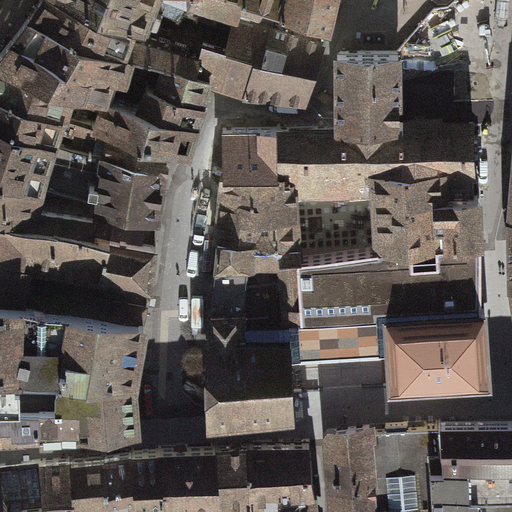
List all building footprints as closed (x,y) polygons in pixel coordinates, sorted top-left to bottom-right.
[(83,0),(40,0),(31,14),(131,52),(144,56),(195,72),(204,40),(170,30),(147,23),(83,0)] [(83,0),(147,23),(153,9),(156,0),(83,0)] [(156,0),(153,9),(178,16),(185,0),(190,0),(238,15),(243,0),(156,0)] [(233,35),(230,46),(256,53),(262,55),(272,19),(326,36),(330,24),(246,0),(243,0),(238,15),(233,35)] [(246,0),(330,24),(336,0),(246,0)] [(31,14),(14,37),(113,72),(124,77),(131,52),(31,14)] [(256,53),(246,91),(299,96),(303,96),(308,92),(326,36),(272,19),(262,55),(256,53)] [(181,20),(170,30),(204,40),(230,46),(232,35),(181,20)] [(14,37),(0,54),(0,61),(72,84),(106,93),(113,72),(14,37)] [(230,46),(204,40),(195,72),(211,77),(210,79),(246,91),(256,53),(230,46)] [(340,126),(400,124),(399,49),(341,50),(339,54),(340,126)] [(149,82),(203,100),(210,79),(211,77),(195,72),(144,56),(137,78),(149,82)] [(0,61),(0,93),(64,114),(79,118),(85,100),(102,105),(106,93),(72,84),(0,61)] [(141,104),(196,122),(203,100),(149,82),(141,104)] [(0,93),(0,121),(54,138),(73,143),(76,129),(60,123),(64,114),(0,93)] [(169,147),(188,151),(196,122),(141,104),(106,93),(102,105),(97,122),(111,124),(138,131),(152,138),(170,143),(169,147)] [(105,150),(165,164),(169,147),(170,143),(152,138),(138,131),(111,124),(97,122),(79,118),(76,129),(73,143),(96,148),(105,150)] [(0,175),(42,186),(54,138),(0,121),(0,175)] [(400,124),(340,126),(282,127),(279,168),(295,167),(296,192),(310,191),(351,190),(351,188),(378,186),(377,168),(475,169),(475,127),(475,122),(471,122),(400,124)] [(227,130),(225,168),(279,168),(282,127),(227,130)] [(73,143),(54,138),(42,186),(96,199),(105,150),(96,148),(73,143)] [(105,150),(96,199),(159,211),(165,164),(105,150)] [(225,168),(224,197),(262,199),(277,199),(277,215),(297,214),(296,192),(295,167),(279,168),(225,168)] [(475,169),(377,168),(378,186),(381,246),(405,244),(439,241),(437,190),(475,189),(475,169)] [(0,175),(0,213),(35,220),(42,186),(0,175)] [(96,199),(42,186),(35,220),(157,242),(159,211),(96,199)] [(351,190),(310,191),(313,239),(299,240),(301,252),(381,246),(378,186),(351,188),(351,190)] [(475,189),(437,190),(439,241),(482,241),(480,195),(476,195),(475,189)] [(224,197),(219,237),(258,240),(259,231),(260,213),(262,199),(224,197)] [(301,258),(301,252),(299,240),(297,214),(277,215),(277,199),(262,199),(260,213),(272,214),(272,230),(259,231),(258,240),(278,239),(280,259),(301,258)] [(35,220),(0,213),(0,291),(22,296),(62,300),(83,304),(144,315),(152,282),(157,242),(35,220)] [(281,263),(280,259),(278,239),(258,240),(219,237),(212,310),(212,378),(212,417),(295,408),(294,387),(293,356),(292,338),(292,333),(285,335),(284,324),(246,326),(245,306),(248,265),(281,263)] [(486,307),(482,241),(439,241),(405,244),(381,246),(301,252),(301,258),(305,322),(388,319),(387,314),(417,312),(465,309),(486,307)] [(301,258),(280,259),(281,263),(284,324),(305,322),(301,258)] [(0,291),(0,364),(20,366),(22,296),(0,291)] [(62,300),(22,296),(20,366),(58,367),(62,300)] [(134,377),(144,315),(83,305),(62,300),(58,367),(71,369),(94,374),(134,377)] [(389,350),(392,384),(491,378),(486,307),(465,309),(417,312),(387,314),(388,319),(389,350)] [(293,356),(389,350),(388,319),(305,322),(284,324),(285,335),(292,333),(292,338),(293,356)] [(20,366),(0,364),(0,395),(40,395),(58,395),(58,367),(20,366)] [(79,395),(80,426),(135,422),(138,421),(134,377),(94,374),(71,369),(58,367),(58,395),(79,395)] [(0,395),(0,432),(40,430),(40,395),(0,395)] [(40,395),(40,430),(80,426),(79,395),(58,395),(40,395)] [(511,511),(511,416),(440,417),(443,461),(432,462),(434,511),(511,511)] [(440,417),(370,423),(378,511),(434,511),(432,462),(443,461),(440,417)] [(333,511),(378,511),(370,423),(337,428),(334,425),(329,425),(326,430),(326,434),(328,438),(333,511)] [(311,437),(251,439),(254,497),(316,487),(311,437)] [(251,439),(217,442),(221,499),(224,499),(250,497),(254,497),(251,439)] [(217,442),(161,445),(167,511),(224,511),(224,499),(221,499),(217,442)] [(167,511),(161,445),(134,447),(137,511),(167,511)] [(137,511),(134,447),(107,452),(114,511),(137,511)] [(114,511),(107,452),(73,455),(77,503),(94,501),(95,509),(92,511),(114,511)] [(39,458),(45,506),(77,503),(73,455),(39,458)] [(39,458),(0,464),(6,509),(45,506),(39,458)] [(310,511),(318,511),(316,487),(254,497),(250,497),(249,511),(310,511)] [(6,509),(6,511),(77,511),(77,503),(45,506),(6,509)]
